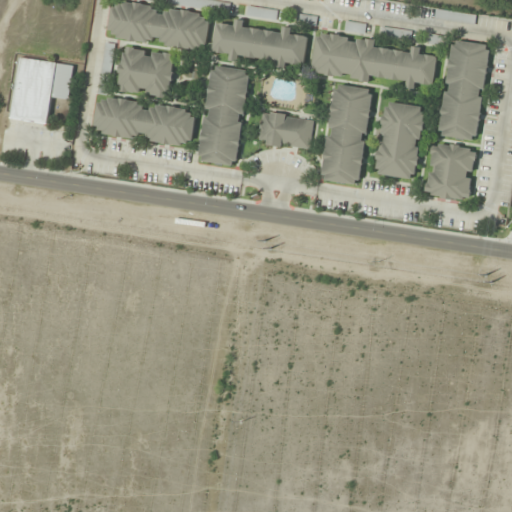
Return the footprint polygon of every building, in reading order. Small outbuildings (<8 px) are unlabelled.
[(205,52),(211,16),(114,0),(108,36),(205,52)] [(140,0),(230,10),(231,1),(220,0),(140,0)] [(471,12),(436,12),(436,21),(471,21),(471,12)] [(317,18),(298,14),(296,23),(315,27),(317,18)] [(305,65),(309,36),(291,34),(292,28),(283,27),(283,32),(245,27),(246,21),(236,19),(235,25),(217,23),(214,52),(230,54),(229,61),(239,62),(240,57),(286,62),(286,63),(305,65)] [(365,33),(366,24),(347,22),(346,31),(365,33)] [(411,30),(382,30),(382,38),(411,38),(411,30)] [(438,56),(421,54),(421,48),(413,47),(412,52),(375,47),(376,40),(318,33),(313,73),(370,80),(370,77),(407,81),(406,87),(416,89),(417,83),(434,85),(438,56)] [(445,37),(430,35),(429,43),(444,46),(445,37)] [(440,136),(478,141),(491,45),(453,40),(440,136)] [(120,93),(172,97),(175,53),(123,48),(120,93)] [(12,119),(48,123),(52,98),(70,100),(74,65),(20,58),(12,119)] [(213,64),(200,161),(238,166),(251,70),(213,64)] [(322,180),(361,185),(373,89),(334,84),(322,180)] [(95,134),(193,144),(197,110),(146,105),(146,102),(99,97),(95,134)] [(376,175),(417,180),(426,107),(385,102),(376,175)] [(310,151),(315,121),(263,112),(258,142),(310,151)] [(477,147),(432,142),(427,196),(472,201),(477,147)]
